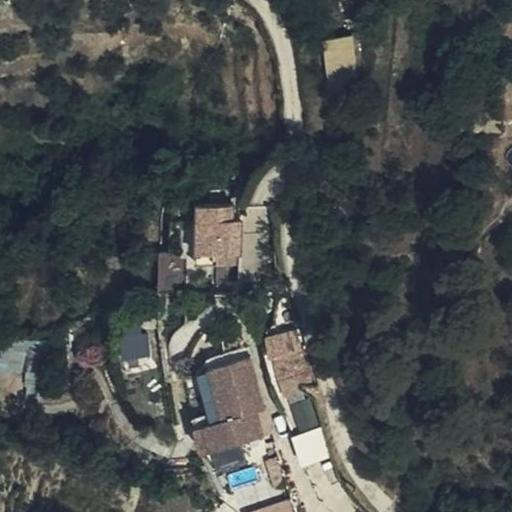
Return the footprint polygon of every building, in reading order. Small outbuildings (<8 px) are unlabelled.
[(357,31),(327,35),(334,90),(364,85),(357,31)] [(207,217),(205,260),(227,261),(227,248),(249,249),(250,215),(242,215),(243,200),(207,199),(207,217)] [(163,284),(188,282),(184,247),(160,249),(163,284)] [(285,292),(286,276),(272,276),(271,291),(285,292)] [(295,352),(310,348),(305,324),(289,328),(295,352)] [(154,357),(152,327),(126,329),(128,359),(154,357)] [(255,353),(200,366),(210,408),(196,412),(204,447),(216,444),(221,467),(251,460),(246,438),(274,431),(255,353)] [(297,397),(300,421),(320,419),(318,395),(297,397)] [(304,461),(334,453),(326,421),(296,429),(304,461)] [(247,511),(299,511),(295,496),(247,509),(247,511)]
